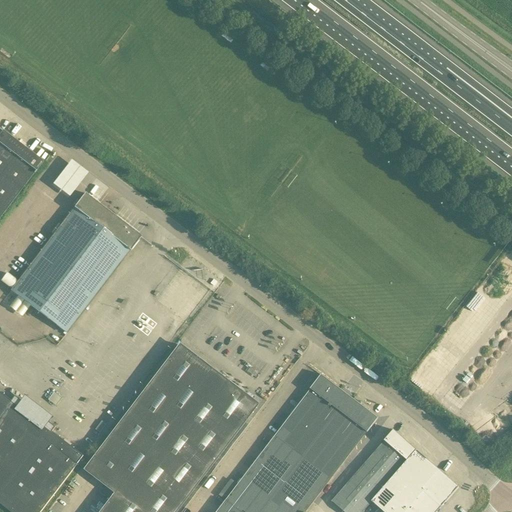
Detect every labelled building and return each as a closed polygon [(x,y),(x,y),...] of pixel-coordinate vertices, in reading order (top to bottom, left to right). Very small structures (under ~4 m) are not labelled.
[(0,216),(33,173),(33,174),(43,162),(2,131),(0,133),(0,216)] [(86,173),(69,160),(50,183),(68,197),(86,173)] [(129,251),(130,251),(141,237),(84,193),(73,208),(74,208),(10,291),(66,333),(129,251)] [(124,498),(219,375),(181,346),(86,469),(117,493),(124,498)] [(219,375),(124,498),(117,493),(102,511),(176,511),(258,405),(219,375)] [(310,390),(217,511),(305,511),(353,449),(352,449),(365,432),(366,432),(377,418),(321,375),(310,389),(310,390)] [(12,402),(0,392),(0,503),(11,511),(40,511),(83,457),(51,433),(55,428),(15,397),(12,402)] [(59,404),(62,396),(53,393),(50,400),(59,404)] [(106,426),(102,423),(96,431),(100,434),(106,426)] [(383,441),(406,461),(371,502),(382,511),(436,511),(442,505),(458,487),(392,430),(383,441)] [(406,461),(383,441),(331,502),(342,511),(362,511),(371,502),(406,461)]
